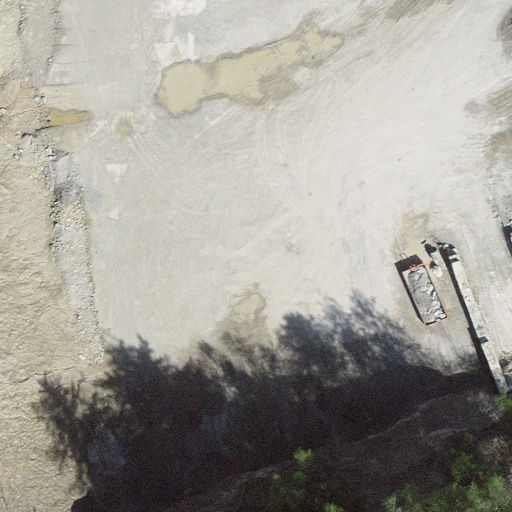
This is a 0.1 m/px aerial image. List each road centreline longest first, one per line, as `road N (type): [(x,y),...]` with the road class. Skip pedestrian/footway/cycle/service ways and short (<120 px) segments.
road 1 (unknown): [(427,47),(409,115),(377,182),(325,219),(164,298),(80,310),(11,291),(0,277)]
road 2 (unknown): [(427,47),(309,106),(0,186)]
